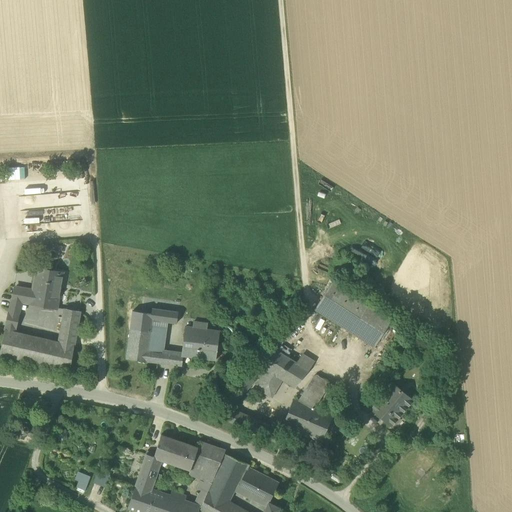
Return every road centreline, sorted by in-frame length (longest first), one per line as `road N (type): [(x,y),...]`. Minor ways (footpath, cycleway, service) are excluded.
road 1 (unclassified): [(353,511),(216,433),(58,390)]
road 2 (track): [(282,0),(303,262)]
road 3 (unclassified): [(58,390),(33,460),(40,481),(102,511)]
